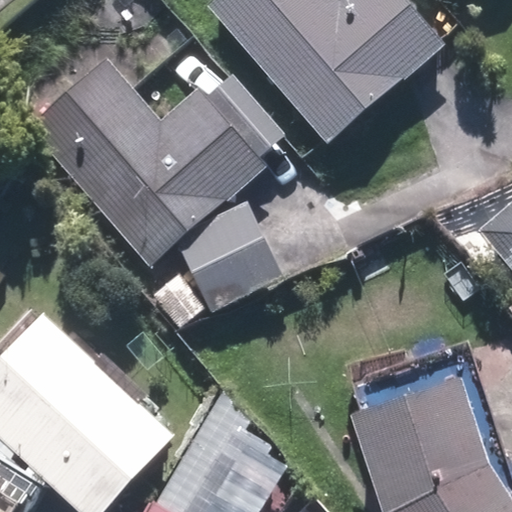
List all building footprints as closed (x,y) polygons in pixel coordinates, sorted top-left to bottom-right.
[(327,0),(222,0),(206,14),(321,151),(436,54),(390,0),(346,0),(335,9),(327,0)] [(29,134),(146,271),(258,176),(250,166),(274,145),(225,88),(201,109),(193,99),(158,129),(107,69),(29,134)] [(511,206),(476,236),(511,280),(511,206)] [(102,511),(166,448),(40,324),(0,364),(0,451),(61,511),(102,511)] [(367,511),(494,511),(474,480),(447,397),(342,431),(367,511)]
